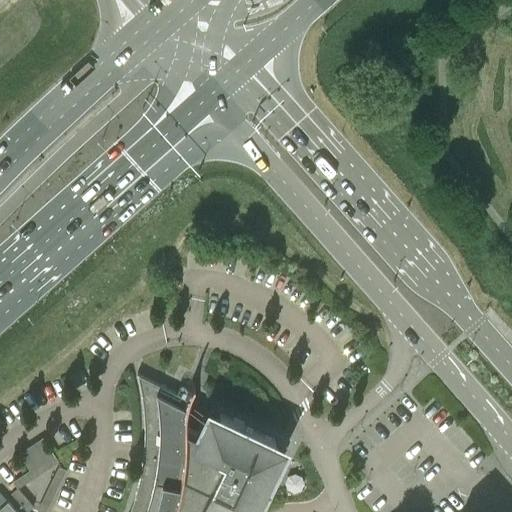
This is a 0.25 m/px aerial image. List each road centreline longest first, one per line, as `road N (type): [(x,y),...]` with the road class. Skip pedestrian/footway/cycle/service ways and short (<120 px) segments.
road 1 (tertiary): [(511,367),(248,61)]
road 2 (tertiary): [(207,95),(404,319)]
road 3 (residential): [(318,445),(282,381),(214,336),(157,334),(120,357),(101,394)]
road 4 (unknown): [(51,243),(77,184),(159,97),(179,59),(187,0)]
road 5 (trunk): [(0,288),(207,95)]
road 6 (trunk): [(147,22),(0,157)]
road 7 (tertiary): [(404,319),(511,442)]
road 8 (unclassified): [(404,319),(391,377),(318,445)]
road 9 (residential): [(101,394),(101,447),(83,511)]
